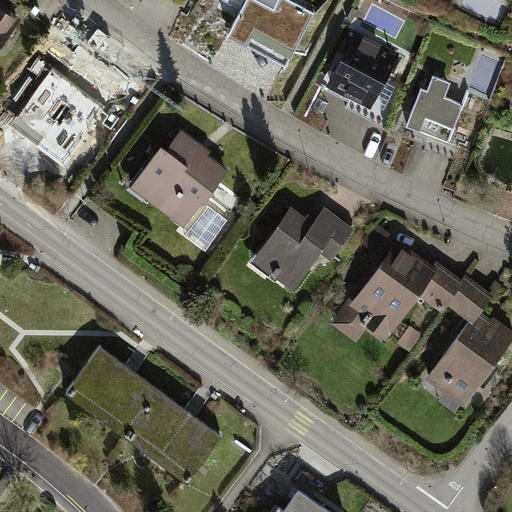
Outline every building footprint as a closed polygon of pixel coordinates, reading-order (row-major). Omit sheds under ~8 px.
[(278,0),(273,10),(254,0),(247,0),(230,34),(289,65),(316,13),(289,0),(278,0)] [(0,43),(15,23),(0,12),(0,43)] [(397,56),(355,34),(327,89),(370,110),(397,56)] [(28,116),(78,148),(121,84),(71,51),(28,116)] [(469,88),(427,73),(408,127),(450,142),(469,88)] [(182,129),(169,149),(163,145),(151,162),(160,168),(144,191),(184,219),(215,176),(219,179),(227,168),(199,148),(202,144),(182,129)] [(292,208),(256,258),(295,286),(322,247),(332,254),(351,228),(326,210),(316,224),(292,208)] [(377,223),(364,242),(377,251),(390,233),(377,223)] [(368,312),(363,319),(388,337),(420,293),(442,309),(448,301),(462,281),(439,264),(435,269),(419,257),(418,259),(397,244),(354,302),(368,312)] [(466,275),(462,281),(448,301),(472,319),(437,367),(448,375),(444,380),(467,397),(511,335),(511,331),(495,319),(490,326),(476,316),(492,293),(466,275)] [(99,345),(67,391),(128,434),(161,389),(99,345)] [(161,389),(128,434),(189,478),(222,433),(161,389)] [(334,511),(300,489),(286,509),(291,511),(334,511)]
